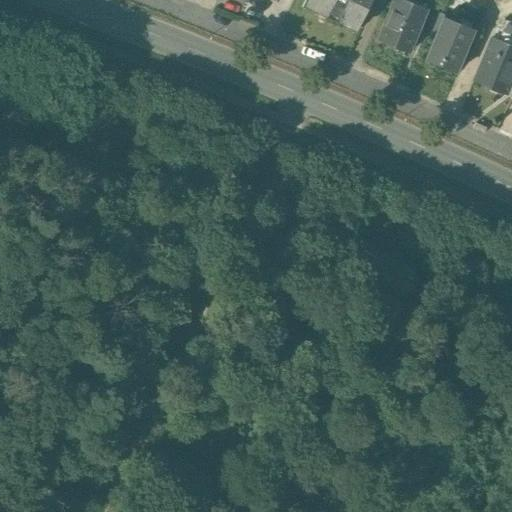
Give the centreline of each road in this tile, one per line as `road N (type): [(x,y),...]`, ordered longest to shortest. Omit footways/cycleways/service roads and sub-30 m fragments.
road 1 (primary): [(511,189),(174,36),(72,0)]
road 2 (track): [(102,511),(301,91)]
